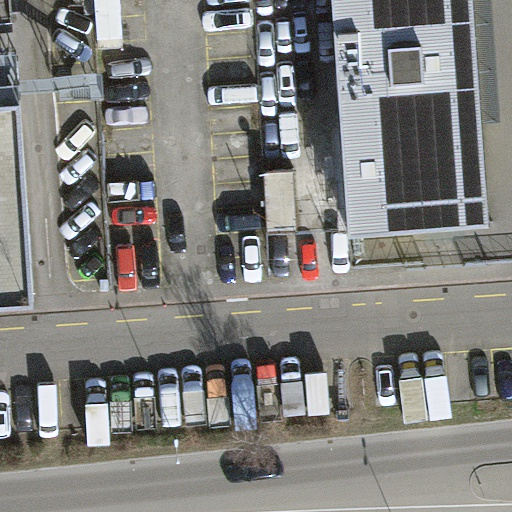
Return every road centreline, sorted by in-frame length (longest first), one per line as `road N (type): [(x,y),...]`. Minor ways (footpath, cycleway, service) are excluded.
road 1 (unclassified): [(0,353),(511,314)]
road 2 (primary): [(511,442),(246,511)]
